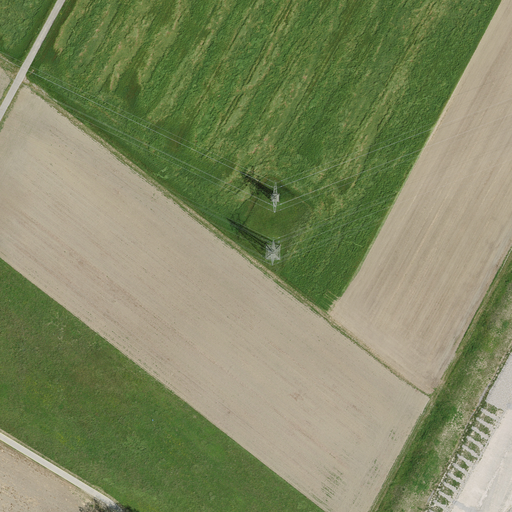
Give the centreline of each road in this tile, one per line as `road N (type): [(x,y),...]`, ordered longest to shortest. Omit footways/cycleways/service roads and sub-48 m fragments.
road 1 (track): [(434,402),(0,61)]
road 2 (track): [(511,259),(434,402)]
road 3 (track): [(0,114),(61,0)]
road 4 (track): [(434,402),(378,511)]
